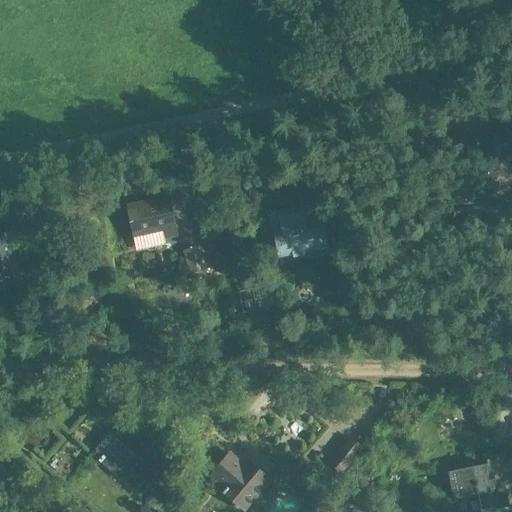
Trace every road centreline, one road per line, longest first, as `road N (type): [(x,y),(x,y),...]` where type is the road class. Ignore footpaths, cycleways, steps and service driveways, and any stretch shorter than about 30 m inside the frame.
road 1 (unclassified): [(511,368),(0,360)]
road 2 (unclassified): [(0,161),(332,91)]
road 3 (track): [(332,91),(511,51)]
